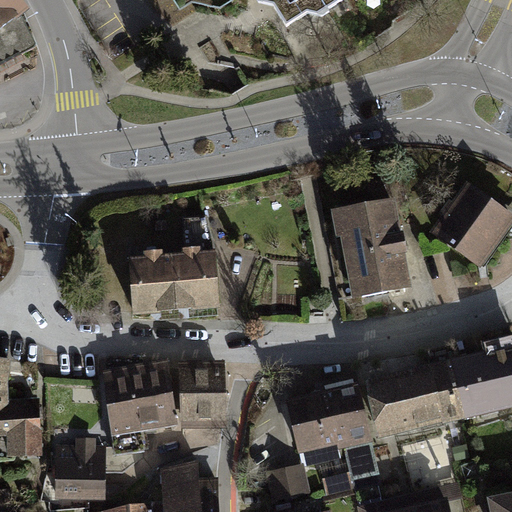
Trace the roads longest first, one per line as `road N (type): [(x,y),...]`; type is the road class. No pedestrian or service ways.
road 1 (secondary): [(466,73),(421,74),(99,145),(68,162)]
road 2 (secondary): [(68,162),(122,180),(400,130),(445,131)]
road 3 (residential): [(511,311),(387,343),(249,347)]
road 4 (residential): [(249,347),(86,342),(32,318)]
road 5 (residential): [(68,162),(72,78),(46,0)]
road 6 (residential): [(249,347),(230,435),(225,511)]
road 7 (residential): [(32,318),(68,162)]
